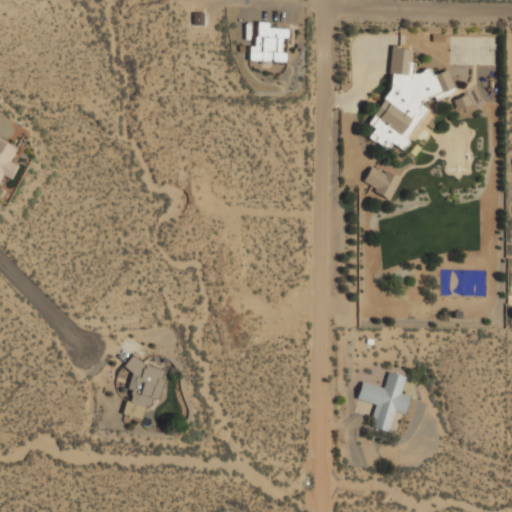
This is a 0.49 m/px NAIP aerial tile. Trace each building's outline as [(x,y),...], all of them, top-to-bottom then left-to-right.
[(203,25),(203,21),(201,21),(201,13),(193,13),(193,25),(203,25)] [(285,63),(287,29),(270,28),(270,23),(256,23),(255,45),(248,45),(248,62),(285,63)] [(392,87),(366,124),(373,129),(367,138),(387,152),(392,144),(402,152),(408,143),(408,140),(426,114),(424,101),(434,100),(433,99),(453,97),(450,72),(433,74),(429,71),(413,73),(410,52),(403,47),(387,49),(392,87)] [(453,101),(457,111),(470,106),(466,96),(453,101)] [(0,138),(0,177),(1,175),(10,179),(17,165),(10,161),(16,147),(0,138)] [(360,186),(390,201),(401,179),(371,164),(360,186)] [(158,401),(167,371),(128,359),(125,370),(134,372),(121,414),(142,420),(149,398),(158,401)] [(360,383),(356,400),(375,405),(370,427),(389,432),(393,412),(404,414),(408,397),(400,395),(404,377),(387,373),(384,388),(360,383)]
